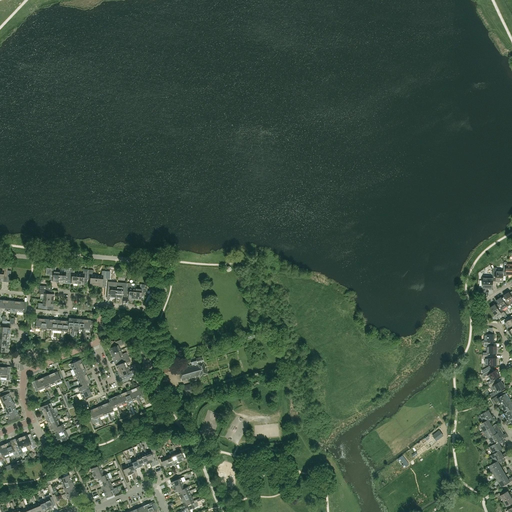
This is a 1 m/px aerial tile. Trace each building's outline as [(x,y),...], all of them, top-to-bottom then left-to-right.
[(511,274),(511,264),(507,264),(507,262),(504,262),(503,270),(506,270),(506,274),(511,274)] [(56,267),(51,266),(51,269),(48,269),(47,274),(50,274),(50,281),(53,281),(59,282),(60,272),(55,271),(56,267)] [(65,282),(66,276),(69,277),(69,268),(65,267),(64,272),(60,272),(59,282),(65,282)] [(77,283),(78,273),(74,273),(74,268),(69,268),(69,277),(72,277),(71,283),(77,283)] [(496,276),(496,281),(503,281),(503,271),(497,271),(497,268),(493,268),(493,276),(496,276)] [(84,284),(84,278),(87,278),(88,270),(83,269),(83,274),(78,273),(77,283),(84,284)] [(96,285),(97,275),(92,275),(93,270),(88,270),(87,278),(90,279),(90,285),(96,285)] [(102,286),(103,280),(106,280),(107,271),(102,271),(101,275),(97,275),(96,285),(102,286)] [(490,289),(493,290),(493,278),(490,278),(490,276),(483,276),(483,295),(489,295),(489,292),(486,292),(486,288),(490,288),(490,289)] [(116,297),(117,287),(112,286),(113,282),(108,281),(107,293),(110,293),(110,296),(116,297)] [(122,297),(125,297),(126,292),(127,283),(117,282),(117,287),(116,297),(122,297)] [(134,298),(135,289),(131,288),(131,283),(127,283),(126,292),(129,292),(128,298),(134,298)] [(135,289),(134,298),(144,299),(144,292),(147,293),(147,288),(145,288),(145,285),(140,284),(140,289),(135,289)] [(54,300),(54,294),(51,294),(51,290),(45,290),(39,289),(39,294),(44,295),(43,299),(54,300)] [(509,309),(511,307),(504,297),(502,298),(501,297),(496,300),(505,314),(502,309),(507,306),(509,309)] [(53,306),(54,300),(43,299),(43,304),(38,303),(38,308),(47,309),(47,306),(53,306)] [(505,314),(496,300),(496,301),(498,304),(496,305),(495,304),(490,307),(496,317),(501,313),(503,316),(505,314)] [(23,306),(24,302),(17,301),(17,311),(26,312),(26,306),(23,306)] [(41,329),(42,318),(36,318),(33,318),(32,321),(33,321),(33,328),(40,329),(41,329)] [(92,332),(93,323),(93,321),(91,320),(85,319),(84,330),(85,330),(90,330),(90,332),(92,332)] [(494,341),(494,334),(492,334),(492,328),(485,327),(481,330),(481,334),(484,334),(484,341),(494,341)] [(121,350),(119,346),(123,344),(121,339),(113,343),(112,341),(106,343),(109,350),(110,350),(111,354),(121,350)] [(487,346),(487,355),(492,355),(492,353),(497,353),(497,346),(494,346),(494,343),(484,343),(484,346),(487,346)] [(129,357),(127,352),(122,354),(121,350),(111,354),(114,360),(119,357),(120,360),(129,357)] [(498,365),(498,358),(493,358),(494,355),(483,355),(483,359),(486,359),(485,365),(498,365)] [(128,367),(126,363),(130,361),(129,357),(120,360),(121,363),(116,365),(118,371),(128,367)] [(175,370),(171,357),(161,360),(165,373),(175,370)] [(207,374),(205,369),(202,357),(196,358),(197,361),(191,362),(192,365),(178,369),(182,381),(207,374)] [(83,365),(81,359),(71,363),(74,369),(83,365)] [(85,371),(83,365),(74,369),(76,375),(85,371)] [(9,380),(10,371),(7,371),(8,367),(1,367),(0,377),(7,378),(6,380),(9,380)] [(136,374),(134,370),(130,371),(128,367),(118,371),(121,377),(126,375),(127,377),(136,374)] [(484,377),(488,375),(492,383),(497,380),(496,378),(500,376),(496,370),(494,371),(492,369),(491,369),(488,371),(483,374),(484,377)] [(61,381),(57,371),(52,373),(56,383),(61,381)] [(88,376),(85,371),(76,375),(78,380),(88,376)] [(56,383),(52,373),(46,376),(50,385),(56,383)] [(50,385),(46,376),(40,378),(44,388),(50,385)] [(90,382),(88,376),(78,380),(81,386),(78,387),(87,383),(90,382)] [(44,388),(40,378),(35,381),(36,384),(34,386),(36,391),(44,388)] [(504,387),(501,381),(498,382),(497,380),(492,383),(488,385),(490,388),(492,391),(494,389),(496,392),(494,393),(495,394),(501,391),(501,389),(504,387)] [(90,389),(87,383),(78,387),(80,393),(90,389)] [(149,393),(145,384),(134,388),(138,398),(139,397),(149,393)] [(190,384),(185,385),(184,390),(188,394),(193,392),(194,388),(190,384)] [(138,398),(134,388),(129,390),(133,400),(137,398),(138,398)] [(92,395),(90,389),(80,393),(83,399),(92,395)] [(133,400),(129,390),(124,393),(128,402),(129,402),(133,400)] [(0,397),(2,402),(11,398),(9,393),(5,395),(3,391),(0,392),(0,397)] [(501,405),(510,400),(506,393),(505,391),(500,394),(501,396),(499,397),(498,395),(491,400),(494,404),(496,403),(499,401),(501,405)] [(128,402),(124,393),(119,395),(123,404),(127,402),(128,402)] [(123,404),(119,395),(114,397),(118,406),(119,406),(123,404)] [(118,406),(114,397),(108,399),(110,402),(113,408),(117,407),(118,406)] [(14,404),(11,398),(2,402),(4,408),(14,404)] [(69,404),(67,398),(65,399),(68,408),(74,405),(73,402),(69,404)] [(505,412),(504,413),(511,408),(511,402),(510,400),(501,405),(505,412)] [(110,402),(105,404),(109,413),(110,413),(114,411),(113,408),(110,402)] [(53,408),(50,403),(41,407),(43,413),(53,408)] [(16,410),(14,404),(4,408),(7,414),(16,410)] [(109,413),(105,404),(100,406),(104,415),(108,414),(109,413)] [(104,415),(100,406),(95,408),(99,418),(100,417),(104,415)] [(55,414),(53,408),(43,413),(45,418),(55,414)] [(88,415),(92,424),(99,421),(98,418),(99,418),(95,408),(90,410),(91,414),(88,415)] [(506,416),(508,420),(511,417),(511,408),(504,413),(501,415),(503,418),(506,416)] [(15,417),(19,416),(16,410),(7,414),(9,419),(6,420),(8,423),(16,420),(15,417)] [(491,418),(493,421),(495,420),(493,416),(493,417),(488,410),(479,415),(483,422),(484,422),(488,420),(491,418)] [(57,420),(55,414),(45,418),(48,424),(57,420)] [(490,422),(493,421),(491,418),(488,420),(484,422),(483,422),(479,425),(483,432),(492,426),(490,422)] [(60,425),(57,420),(48,424),(50,429),(53,428),(60,425)] [(65,430),(62,424),(60,425),(53,428),(55,434),(65,430)] [(496,433),(494,429),(498,427),(499,429),(500,428),(501,428),(499,425),(496,426),(495,425),(492,426),(483,432),(487,439),(488,438),(496,433)] [(504,434),(500,428),(499,429),(498,427),(494,429),(496,433),(497,433),(500,437),(503,436),(504,438),(507,436),(505,433),(504,434)] [(69,438),(65,430),(55,434),(57,437),(56,438),(58,443),(69,438)] [(435,441),(442,435),(439,431),(433,436),(432,437),(435,441)] [(504,438),(503,436),(500,437),(497,433),(496,433),(488,438),(492,445),(503,438),(504,438)] [(31,449),(36,447),(33,440),(30,434),(27,435),(27,434),(21,437),(26,446),(30,445),(31,449)] [(13,441),(15,445),(19,454),(23,452),(21,448),(26,446),(21,437),(18,438),(17,438),(16,438),(16,439),(13,441)] [(503,449),(500,444),(503,442),(503,443),(505,442),(503,438),(492,445),(489,447),(493,454),(500,450),(503,449)] [(19,454),(15,445),(12,446),(10,442),(4,444),(8,453),(10,456),(14,455),(14,456),(19,454)] [(8,453),(4,444),(0,445),(0,449),(1,452),(0,452),(0,457),(2,461),(6,459),(4,455),(8,453)] [(186,458),(186,457),(182,448),(180,449),(180,448),(179,448),(180,450),(176,452),(175,452),(179,462),(184,460),(184,458),(186,458)] [(155,461),(150,449),(150,451),(147,453),(146,453),(150,463),(155,461)] [(491,455),(495,462),(503,458),(504,457),(500,450),(493,454),(491,455)] [(175,452),(174,453),(170,454),(174,464),(179,462),(175,452)] [(146,453),(145,454),(141,455),(145,465),(150,463),(146,453)] [(170,454),(166,456),(165,456),(169,466),(174,464),(170,454)] [(141,455),(137,457),(136,457),(140,467),(145,465),(141,455)] [(165,456),(164,457),(160,458),(160,456),(159,457),(164,468),(169,466),(165,456)] [(136,457),(135,458),(131,460),(130,457),(130,458),(132,462),(135,469),(140,467),(136,457)] [(503,458),(495,462),(488,466),(493,473),(502,468),(499,463),(502,462),(505,461),(503,458)] [(132,462),(128,464),(127,464),(131,474),(136,472),(135,469),(132,462)] [(102,470),(100,465),(102,464),(90,469),(92,474),(102,470)] [(127,464),(126,465),(122,467),(121,464),(121,465),(126,476),(131,474),(127,464)] [(493,473),(497,480),(506,475),(502,468),(493,473)] [(104,475),(102,470),(92,474),(95,479),(97,478),(107,474),(109,473),(104,475)] [(109,479),(107,474),(97,478),(99,483),(109,479)] [(71,480),(69,475),(57,479),(57,480),(59,479),(62,484),(71,480)] [(497,480),(501,487),(511,480),(511,476),(511,477),(511,478),(508,479),(506,475),(497,480)] [(182,483),(182,482),(180,478),(182,477),(171,482),(173,487),(182,483)] [(111,484),(109,479),(99,483),(101,488),(111,484)] [(73,485),(71,480),(62,484),(64,489),(73,485)] [(184,488),(183,484),(182,483),(173,487),(175,492),(178,491),(187,487),(189,486),(184,488)] [(113,489),(111,484),(101,488),(104,493),(113,489)] [(75,490),(73,485),(64,489),(66,494),(75,490)] [(189,491),(187,487),(178,491),(180,496),(189,492),(189,491)] [(115,494),(113,489),(104,493),(106,498),(115,494),(118,493),(117,493),(115,494)] [(77,495),(75,490),(66,494),(68,499),(66,499),(66,500),(77,495)] [(500,495),(503,501),(511,496),(508,491),(507,490),(501,493),(502,494),(500,495)] [(191,497),(190,493),(189,492),(180,496),(182,501),(191,497)] [(50,498),(49,496),(48,496),(49,498),(45,499),(44,500),(48,509),(54,507),(53,506),(50,498)] [(507,506),(508,507),(511,505),(511,497),(511,496),(503,501),(507,506)] [(194,502),(193,501),(191,497),(182,501),(184,506),(194,502)] [(48,509),(44,500),(43,500),(39,502),(43,511),(48,509)] [(39,502),(35,504),(34,504),(37,511),(42,511),(43,511),(39,502)] [(196,507),(194,503),(194,502),(184,506),(186,511),(198,506),(196,507)] [(151,503),(146,505),(149,511),(155,511),(154,509),(151,503)]
